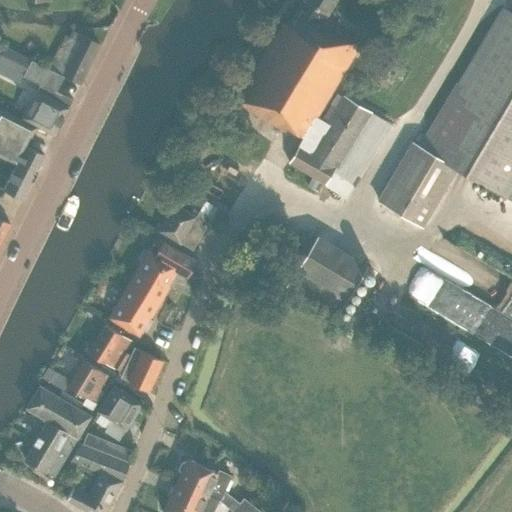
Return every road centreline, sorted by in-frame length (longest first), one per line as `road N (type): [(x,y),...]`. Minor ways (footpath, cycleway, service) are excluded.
road 1 (unclassified): [(118,511),(253,190)]
road 2 (tertiary): [(0,299),(142,0)]
